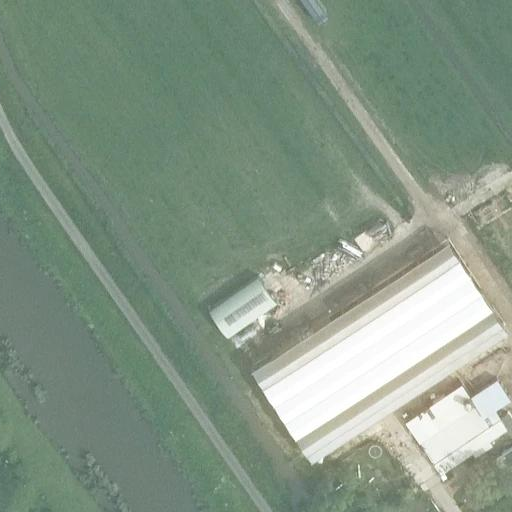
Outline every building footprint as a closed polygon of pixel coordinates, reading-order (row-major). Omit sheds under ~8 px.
[(448,238),(250,368),(310,459),(508,328),(448,238)] [(209,310),(228,336),(277,302),(259,276),(209,310)] [(419,490),(446,471),(455,484),(473,472),(464,459),(509,428),(495,408),(511,397),(499,378),(473,396),(464,383),(408,421),(385,437),(419,490)] [(506,462),(508,466),(511,463),(511,447),(501,454),(506,462)] [(501,454),(493,459),(498,467),(506,462),(501,454)]
